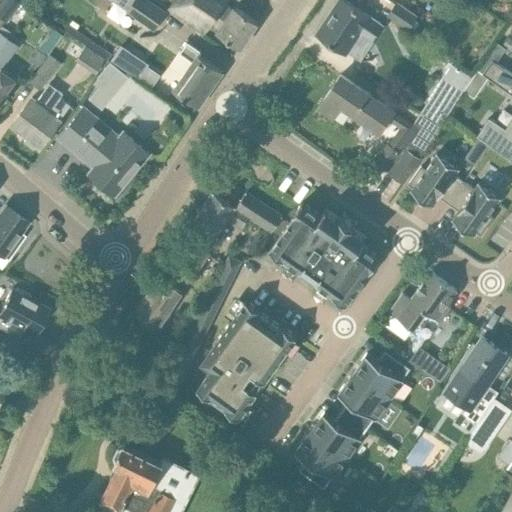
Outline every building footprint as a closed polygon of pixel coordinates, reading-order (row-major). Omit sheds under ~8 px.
[(21,0),(0,0),(0,1),(0,16),(6,21),(22,0),(21,0)] [(113,0),(116,2),(126,9),(125,10),(154,29),(167,11),(151,0),(113,0)] [(211,22),(220,28),(218,32),(240,47),(257,22),(235,7),(233,10),(224,4),(225,0),(176,0),(170,10),(204,33),(211,22)] [(344,0),(337,0),(316,33),(346,53),(360,32),(369,37),(379,23),(344,0)] [(398,0),(395,0),(386,14),(407,28),(417,13),(398,0)] [(0,102),(9,91),(7,90),(17,76),(2,65),(17,44),(8,38),(12,32),(1,24),(0,25),(0,102)] [(511,50),(511,38),(509,36),(503,44),(511,51),(511,50)] [(81,55),(101,70),(112,55),(92,40),(81,55)] [(179,52),(193,61),(174,89),(199,106),(223,71),(199,54),(201,51),(187,41),(179,52)] [(121,67),(138,79),(148,65),(130,53),(121,67)] [(511,73),(495,61),(493,60),(491,59),(482,72),(482,73),(511,94),(511,73)] [(41,63),(28,80),(40,89),(53,72),(41,63)] [(394,110),(341,74),(318,107),(334,118),(342,106),(379,132),(388,119),(399,126),(389,143),(387,142),(375,161),(385,169),(386,168),(392,172),(391,172),(404,181),(421,156),(419,155),(439,126),(420,113),(413,123),(394,110)] [(42,92),(36,99),(33,96),(12,124),(28,136),(25,139),(36,148),(39,144),(41,145),(61,118),(60,117),(69,104),(60,97),(63,92),(49,81),(41,91),(42,92)] [(439,126),(459,95),(439,82),(419,112),(420,113),(439,126)] [(85,106),(59,137),(94,166),(90,170),(116,192),(149,152),(123,130),(119,135),(85,106)] [(511,117),(505,128),(489,117),(477,135),(511,159),(511,117)] [(454,173),(459,166),(437,151),(425,169),(421,166),(409,182),(413,186),(411,189),(429,202),(435,192),(451,204),(466,182),(454,173)] [(500,196),(479,181),(474,187),(466,182),(451,204),(463,211),(456,221),(474,233),(476,230),(480,233),(492,216),(488,213),(500,196)] [(283,214),(245,189),(235,204),(213,189),(193,219),(217,235),(227,219),(241,229),(249,216),(271,231),(283,214)] [(321,214),(302,201),(293,214),(294,215),(269,249),(282,259),(284,257),(301,270),(301,269),(316,279),(315,281),(333,293),(332,294),(345,303),(370,268),(371,269),(380,256),(361,243),(366,236),(353,227),(354,226),(339,215),(338,216),(326,207),(321,214)] [(20,230),(28,220),(5,204),(0,210),(0,252),(8,258),(25,234),(20,230)] [(210,252),(188,237),(173,259),(195,274),(210,252)] [(226,260),(238,266),(241,260),(229,255),(226,260)] [(224,265),(235,271),(238,266),(226,260),(224,265)] [(221,271),(232,276),(235,271),(224,265),(221,271)] [(426,309),(440,320),(451,306),(447,303),(457,289),(430,269),(410,296),(402,290),(389,309),(413,327),(426,309)] [(218,276),(230,282),(232,276),(221,271),(218,276)] [(156,331),(161,323),(183,290),(157,273),(136,306),(150,315),(144,324),(156,331)] [(216,281),(227,287),(230,282),(218,276),(216,281)] [(213,287),(224,292),(227,287),(216,281),(213,287)] [(30,295),(16,287),(15,289),(12,287),(0,308),(0,326),(18,336),(24,326),(34,331),(47,307),(29,297),(30,295)] [(222,297),(224,292),(213,287),(210,292),(222,297)] [(199,315),(210,321),(222,297),(210,292),(199,315)] [(283,327),(258,309),(259,308),(246,299),(202,361),(211,368),(197,387),(210,397),(211,396),(226,406),(225,407),(238,417),(257,390),(255,389),(262,380),(264,381),(296,335),(284,326),(283,327)] [(196,321),(207,326),(210,321),(199,315),(196,321)] [(193,326),(204,332),(207,326),(196,321),(193,326)] [(190,332),(202,338),(204,332),(193,326),(190,332)] [(187,338),(199,344),(202,338),(190,332),(187,338)] [(474,422),(496,389),(487,383),(508,352),(482,335),(444,391),(466,406),(461,413),(474,422)] [(184,344),(196,349),(199,344),(187,338),(184,344)] [(182,349),(193,355),(196,349),(184,344),(182,349)] [(419,344),(409,359),(440,381),(450,367),(419,344)] [(179,355),(190,361),(193,355),(182,349),(179,355)] [(352,372),(390,399),(404,379),(402,378),(410,367),(385,349),(377,360),(366,352),(352,372)] [(176,361),(187,366),(190,361),(179,355),(176,361)] [(173,366),(184,372),(187,366),(176,361),(173,366)] [(170,372),(182,378),(184,372),(173,366),(170,372)] [(178,385),(182,378),(170,372),(167,379),(178,385)] [(342,409),(367,427),(374,417),(376,418),(390,399),(352,372),(338,391),(349,399),(342,409)] [(511,408),(494,396),(465,439),(482,451),(511,408)] [(310,430),(347,457),(362,438),(360,437),(367,427),(342,409),(335,419),(324,411),(310,430)] [(333,477),(347,457),(310,430),(296,450),(307,458),(299,469),(324,487),(332,476),(333,477)] [(161,460),(125,442),(123,446),(117,448),(114,454),(116,460),(115,462),(119,464),(101,499),(119,508),(129,490),(154,502),(148,511),(169,511),(177,498),(187,503),(202,474),(163,455),(161,460)] [(511,511),(511,488),(498,511),(511,511)]
